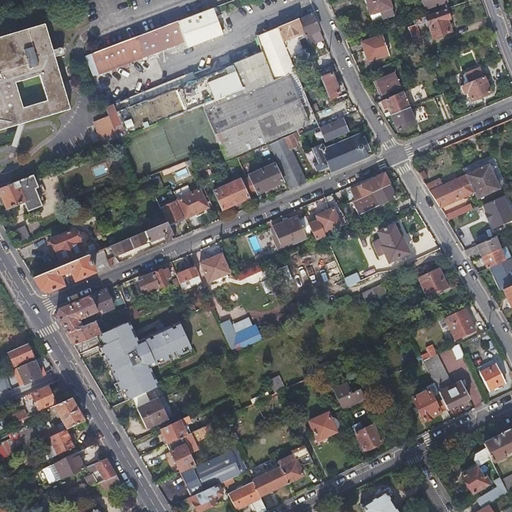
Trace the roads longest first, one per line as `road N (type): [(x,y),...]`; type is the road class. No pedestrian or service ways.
road 1 (residential): [(396,156),(34,309)]
road 2 (tertiary): [(155,511),(34,309)]
road 3 (residential): [(511,353),(396,156)]
road 4 (residential): [(396,156),(350,83),(318,0)]
road 5 (unknown): [(106,26),(76,51),(87,104),(82,129),(42,154)]
road 6 (residential): [(412,451),(290,511)]
road 7 (residential): [(511,107),(396,156)]
